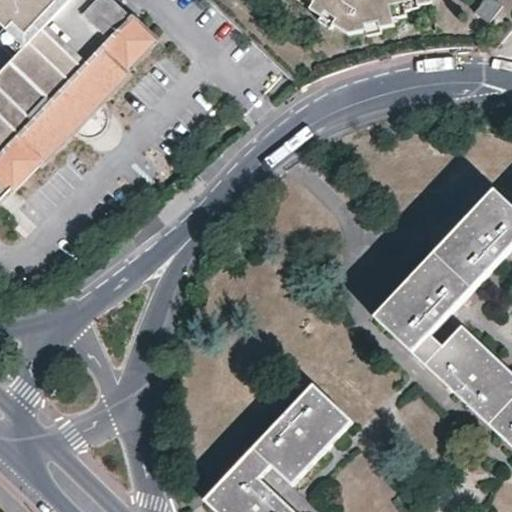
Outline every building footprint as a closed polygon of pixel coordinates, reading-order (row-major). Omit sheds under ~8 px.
[(101,102),(132,69),(130,67),(157,40),(134,18),(135,17),(133,15),(130,18),(111,0),(69,0),(30,41),(23,48),(0,72),(0,200),(12,188),(14,190),(40,163),(42,164),(74,131),(78,133),(78,134),(83,136),(89,136),(92,135),(94,134),(96,133),(100,129),(103,127),(105,122),(106,118),(106,115),(105,112),(105,109),(103,106),(101,102)] [(0,0),(0,11),(10,21),(30,41),(69,0),(0,0)] [(314,0),(307,12),(343,38),(392,28),(388,9),(415,2),(417,9),(431,5),(430,0),(314,0)] [(502,7),(492,0),(484,0),(475,12),(488,23),(502,7)] [(30,41),(10,21),(3,29),(23,48),(30,41)] [(511,205),(496,190),(376,319),(511,445),(511,372),(463,327),(444,346),(432,335),(511,249),(511,205)] [(314,384),(205,500),(217,511),(296,511),(262,479),(273,468),(293,486),(354,421),(314,384)]
